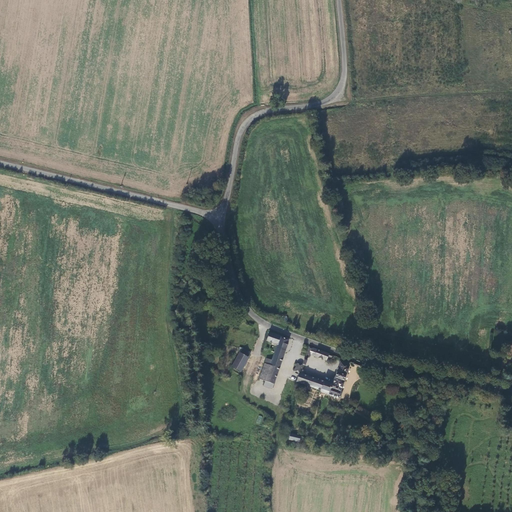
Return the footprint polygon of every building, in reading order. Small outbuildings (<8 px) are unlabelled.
[(249,326),(232,318),(226,332),(242,340),(249,326)] [(272,390),(289,340),(270,333),(267,341),(274,344),(274,345),(277,347),(273,361),(266,359),(260,380),(265,381),(264,387),(272,390)] [(254,335),(247,351),(251,353),(252,354),(257,345),(256,344),(259,338),(254,335)] [(332,358),(332,356),(309,347),(306,355),(310,356),(311,354),(326,360),(328,357),(332,358)] [(241,372),(251,353),(247,351),(243,348),(233,366),(241,372)] [(300,373),(297,382),(296,385),(299,386),(300,383),(321,390),(321,392),(338,399),(339,397),(340,397),(341,393),(340,392),(349,366),(340,362),(332,385),(303,374),(304,371),(301,370),(302,365),(298,364),(295,371),(300,373)] [(239,375),(241,372),(233,366),(231,369),(239,375)] [(298,442),(299,438),(300,436),(291,434),(290,440),(298,442)]
